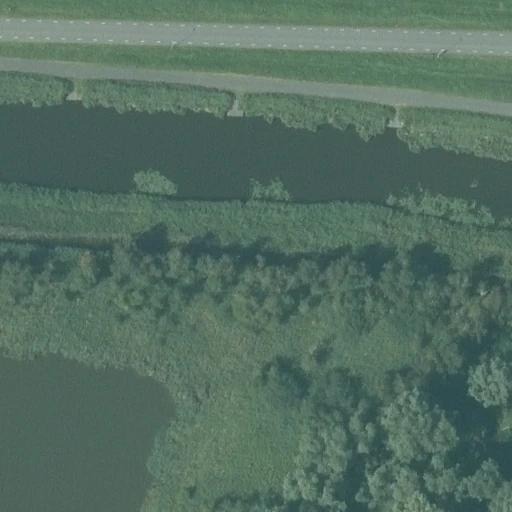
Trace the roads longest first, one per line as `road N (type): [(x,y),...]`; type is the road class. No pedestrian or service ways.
road 1 (unclassified): [(511,115),(398,98),(0,68)]
road 2 (tertiary): [(511,42),(0,29)]
